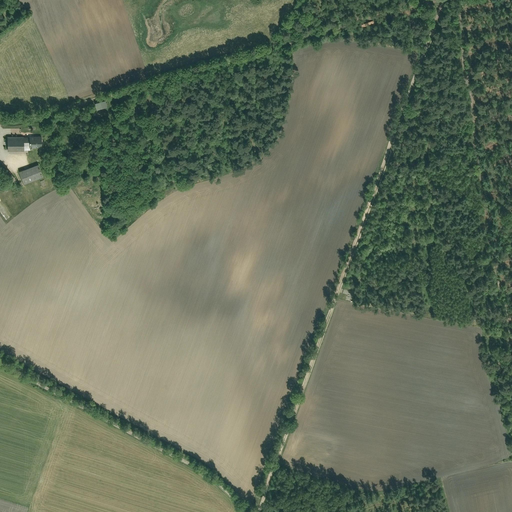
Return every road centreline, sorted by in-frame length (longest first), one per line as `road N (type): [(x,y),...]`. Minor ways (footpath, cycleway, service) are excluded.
road 1 (track): [(257,511),(445,0)]
road 2 (track): [(0,123),(430,0)]
road 3 (track): [(0,360),(196,467),(245,511)]
